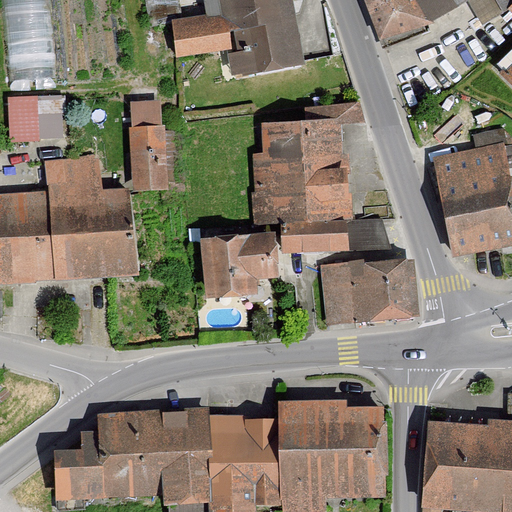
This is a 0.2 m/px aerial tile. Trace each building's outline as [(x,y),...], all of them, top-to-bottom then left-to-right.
[(5,0),(9,75),(55,74),(51,0),(5,0)] [(201,0),(205,15),(162,22),(169,61),(216,53),(221,79),(296,65),(283,0),(201,0)] [(511,0),(366,0),(380,40),(432,21),(462,2),(473,25),(498,12),(511,24),(511,58),(493,85),(511,101),(511,0)] [(8,91),(10,137),(41,136),(39,90),(8,91)] [(159,103),(132,104),(136,187),(164,186),(159,103)] [(259,222),(283,221),(286,251),(351,249),(341,121),(362,120),(358,105),(308,109),(309,123),(266,125),(267,157),(256,157),(259,222)] [(511,188),(505,147),(434,158),(455,253),(511,243),(511,188)] [(51,195),(0,199),(0,280),(133,271),(126,192),(100,195),(97,163),(48,163),(51,195)] [(272,237),(204,242),(208,297),(255,294),(254,276),(275,275),(272,237)] [(403,259),(313,267),(320,330),(409,322),(403,259)] [(99,448),(57,451),(57,500),(146,497),(146,505),(194,503),(194,511),(244,511),(244,505),(271,504),(271,511),(315,511),(316,501),(375,499),(372,401),(266,405),(267,419),(99,423),(99,448)] [(511,511),(511,424),(491,423),(491,429),(430,424),(425,511),(439,511),(440,506),(506,511),(505,511),(511,511)]
